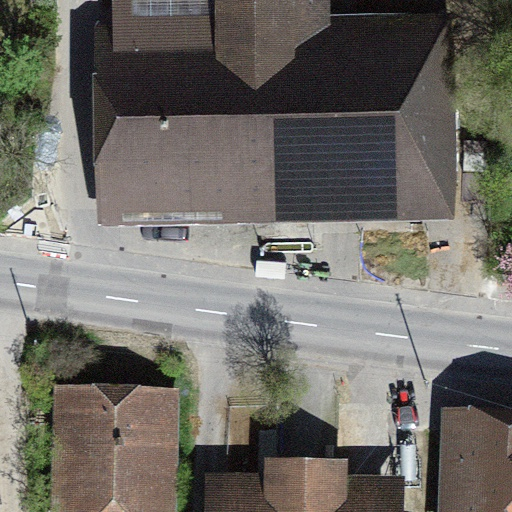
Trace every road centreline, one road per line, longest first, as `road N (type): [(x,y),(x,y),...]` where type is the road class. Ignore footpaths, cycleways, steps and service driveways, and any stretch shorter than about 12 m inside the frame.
road 1 (secondary): [(511,350),(0,281)]
road 2 (track): [(53,289),(70,0)]
